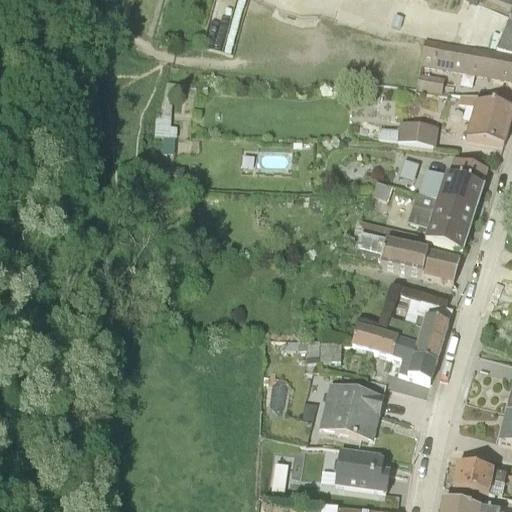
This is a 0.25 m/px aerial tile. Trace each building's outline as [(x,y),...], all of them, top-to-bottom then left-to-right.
[(511,0),(483,0),(511,11),(507,20),(511,22),(511,0)] [(496,53),(511,57),(511,22),(507,20),(469,3),(453,43),(465,48),(496,53)] [(511,60),(423,44),(420,65),(511,83),(511,60)] [(440,95),(443,80),(418,75),(415,91),(440,95)] [(153,140),(161,141),(173,142),(175,142),(176,130),(169,130),(172,98),(182,98),(182,88),(165,87),(159,119),(156,119),(156,123),(154,123),(153,140)] [(478,100),(459,96),(457,106),(465,108),(461,121),(469,123),(464,140),(502,148),(502,147),(503,147),(511,114),(511,111),(477,104),(478,100)] [(437,130),(398,124),(397,133),(378,131),(377,142),(396,144),(396,146),(434,150),(437,130)] [(173,142),(161,141),(160,157),(172,158),(173,142)] [(424,171),(416,196),(474,215),(482,190),(480,190),(486,172),(452,162),(446,178),(424,171)] [(183,171),(163,171),(162,193),(172,193),(172,196),(190,197),(190,193),(194,193),(194,178),(183,177),(183,171)] [(461,256),(474,215),(416,196),(406,226),(426,232),(423,243),(461,256)] [(416,237),(356,222),(352,237),(412,251),(416,237)] [(412,251),(352,237),(344,255),(345,256),(345,259),(439,283),(442,287),(445,285),(452,286),(459,262),(412,251)] [(387,318),(381,336),(396,340),(415,345),(412,358),(435,365),(451,312),(411,300),(404,323),(387,318)] [(356,329),(350,348),(391,361),(396,340),(381,336),(356,329)] [(415,345),(396,340),(391,361),(401,364),(397,376),(429,385),(435,365),(412,358),(415,345)] [(318,364),(318,346),(285,345),(284,353),(305,354),(305,365),(318,366),(318,364)] [(340,347),(318,346),(318,364),(339,365),(340,347)] [(327,389),(317,431),(367,443),(373,418),(377,419),(381,402),(327,389)] [(511,415),(506,414),(499,443),(511,446),(511,415)] [(379,458),(338,452),(335,477),(333,489),(384,497),(388,474),(377,473),(379,458)] [(505,473),(456,464),(451,488),(500,496),(505,473)] [(286,467),(274,465),(270,494),(282,496),(286,467)] [(319,487),(333,489),(335,477),(321,475),(319,487)] [(496,511),(441,502),(438,511),(496,511)]
